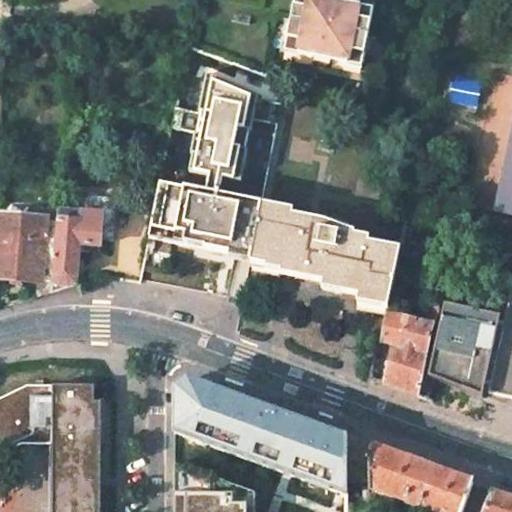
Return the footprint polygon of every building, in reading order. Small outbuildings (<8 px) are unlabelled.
[(285,51),(362,66),(366,49),(368,48),(371,44),(371,39),(369,37),(368,35),(375,8),(333,0),(294,0),(291,22),(287,23),(286,26),(285,28),(285,31),(286,33),(288,36),(285,51)] [(188,245),(252,258),(262,204),(217,195),(220,178),(242,183),(249,150),(246,149),(250,131),(252,131),(255,119),(278,124),(282,106),(260,102),(260,98),(207,74),(200,110),(176,106),(172,128),(196,133),(192,153),(194,154),(190,172),(211,176),(207,193),(160,184),(149,238),(187,246),(188,245)] [(511,118),(494,212),(511,215),(511,118)] [(453,127),(439,122),(436,130),(450,135),(453,127)] [(463,149),(469,133),(453,127),(450,135),(436,130),(433,138),(463,149)] [(262,204),(252,258),(251,264),(265,267),(265,269),(280,272),(281,275),(323,283),(322,289),(358,297),(358,303),(387,309),(400,249),(369,243),(370,238),(355,235),(355,233),(324,222),(294,215),(295,211),(262,204)] [(102,214),(59,211),(59,219),(52,293),(77,285),(81,245),(99,247),(102,214)] [(59,219),(0,214),(0,279),(38,283),(37,297),(52,293),(59,219)] [(511,288),(505,323),(500,322),(501,317),(444,306),(430,380),(480,398),(485,400),(484,386),(511,391),(511,288)] [(442,300),(433,299),(428,324),(436,325),(442,300)] [(428,324),(388,315),(384,344),(393,349),(384,384),(404,391),(421,398),(430,354),(436,325),(428,324)] [(348,485),(348,438),(313,425),(230,395),(196,383),(188,380),(175,389),(175,434),(347,496),(348,485)] [(53,444),(54,387),(28,386),(0,400),(0,455),(22,444),(53,444)] [(94,403),(94,387),(54,387),(53,444),(52,511),(100,511),(100,443),(101,403),(94,403)] [(369,483),(369,446),(358,442),(348,438),(348,485),(369,483)] [(432,511),(463,511),(474,484),(423,466),(369,446),(369,483),(369,490),(405,506),(404,508),(413,511),(423,511),(424,509),(432,511)] [(175,466),(175,498),(174,511),(253,511),(253,510),(238,508),(239,490),(175,466)] [(413,511),(404,508),(405,506),(369,490),(369,509),(369,511),(413,511)] [(511,511),(511,498),(507,496),(492,491),(484,511),(511,511)]
